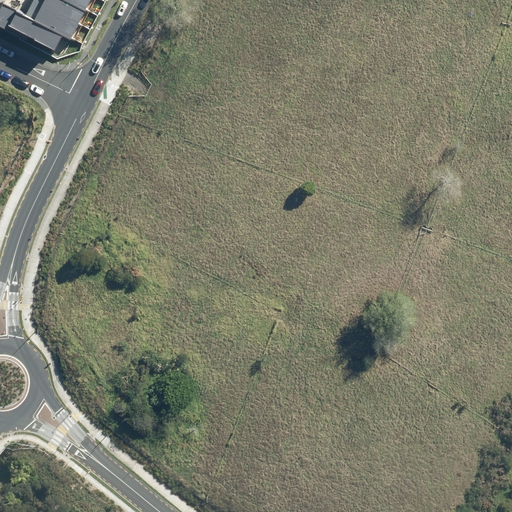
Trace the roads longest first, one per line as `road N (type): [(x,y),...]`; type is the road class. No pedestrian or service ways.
road 1 (residential): [(84,99),(21,224)]
road 2 (residential): [(21,224),(14,347)]
